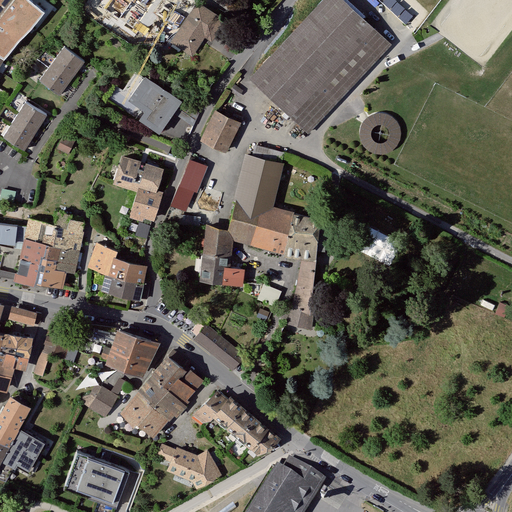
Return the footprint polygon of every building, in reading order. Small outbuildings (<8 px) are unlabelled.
[(17,0),(2,20),(22,35),(41,9),(46,12),(55,1),(53,0),(45,0),(43,3),(39,0),(17,0)] [(393,44),(346,0),(323,0),(251,77),(309,134),(393,44)] [(385,0),(384,2),(408,21),(415,12),(399,0),(385,0)] [(198,1),(171,42),(192,57),(206,37),(212,42),(226,20),(198,1)] [(85,61),(64,46),(40,79),(60,94),(85,61)] [(183,100),(144,73),(126,99),(143,111),(138,120),(160,135),(183,100)] [(48,114),(26,100),(4,135),(26,149),(48,114)] [(225,114),(216,110),(201,140),(228,152),(242,121),(225,114)] [(401,127),(398,120),(394,116),(388,113),(381,112),(374,114),(369,117),(364,121),(362,127),(361,134),(362,140),(364,146),(370,150),(376,153),(382,154),(388,153),(394,150),(398,145),(401,139),(403,133),(401,127)] [(170,130),(184,137),(192,120),(178,113),(170,130)] [(65,134),(59,148),(70,154),(76,140),(65,134)] [(253,155),(283,163),(285,152),(255,145),(253,155)] [(237,199),(274,207),(285,163),(283,163),(253,155),(248,153),(236,198),(237,199)] [(156,192),(157,190),(165,168),(146,162),(145,165),(141,163),(142,160),(122,154),(113,184),(137,191),(138,187),(156,192)] [(208,166),(190,159),(180,185),(194,191),(197,192),(200,185),(208,166)] [(61,200),(54,197),(59,185),(52,182),(43,205),(57,210),(61,200)] [(186,211),(194,191),(180,185),(171,205),(186,211)] [(164,191),(157,190),(156,192),(138,187),(137,191),(129,217),(143,221),(144,218),(154,221),(164,191)] [(237,199),(229,230),(234,238),(234,240),(285,255),(295,213),(295,212),(274,207),(237,199)] [(68,226),(70,217),(71,213),(58,210),(55,223),(57,223),(68,226)] [(295,213),(285,255),(285,257),(303,260),(318,262),(319,251),(322,226),(323,219),(295,213)] [(201,216),(178,214),(178,224),(200,226),(201,216)] [(24,238),(52,244),(57,223),(55,223),(29,217),(27,225),(24,238)] [(68,226),(83,229),(85,220),(70,217),(68,226)] [(0,240),(16,243),(17,225),(0,222),(0,240)] [(68,226),(57,223),(52,244),(83,251),(87,230),(83,229),(68,226)] [(234,238),(229,230),(215,226),(207,224),(200,282),(224,284),(225,267),(231,267),(234,240),(234,238)] [(24,238),(27,225),(17,225),(16,243),(15,247),(21,248),(24,238)] [(328,227),(322,226),(319,251),(326,251),(327,244),(332,245),(332,234),(328,234),(328,227)] [(379,232),(375,247),(399,254),(403,238),(379,232)] [(48,256),(52,244),(24,238),(21,248),(42,253),(43,255),(48,256)] [(110,272),(116,256),(119,249),(97,240),(88,266),(105,272),(105,270),(110,272)] [(83,251),(52,244),(48,256),(56,258),(54,266),(66,269),(79,272),(83,251)] [(41,282),(48,256),(43,255),(42,253),(21,248),(19,256),(21,257),(18,271),(15,271),(15,273),(13,278),(13,280),(35,284),(36,281),(41,282)] [(56,258),(48,256),(41,282),(61,287),(66,269),(54,266),(56,258)] [(110,272),(144,282),(147,264),(116,256),(110,272)] [(314,290),(318,262),(303,260),(288,324),(313,330),(317,291),(314,290)] [(245,269),(231,267),(225,267),(224,284),(244,286),(245,269)] [(0,276),(13,278),(15,273),(0,269),(0,276)] [(140,297),(144,282),(110,272),(105,270),(105,272),(101,289),(140,299),(140,297)] [(150,283),(144,282),(140,297),(147,298),(150,283)] [(278,302),(282,286),(265,282),(261,297),(278,302)] [(38,311),(12,305),(9,318),(34,324),(34,323),(37,312),(38,311)] [(42,314),(37,312),(34,323),(40,325),(42,314)] [(194,338),(232,370),(245,355),(206,323),(194,338)] [(51,324),(41,351),(50,354),(66,359),(75,332),(51,324)] [(144,375),(159,341),(120,329),(113,348),(108,360),(108,363),(144,375)] [(33,337),(6,331),(2,349),(8,350),(29,355),(33,337)] [(108,360),(113,348),(105,346),(101,358),(108,360)] [(3,364),(8,350),(2,349),(0,348),(0,388),(1,389),(8,391),(15,366),(3,364)] [(29,355),(8,350),(3,364),(15,366),(26,369),(29,355)] [(178,376),(188,364),(190,362),(175,350),(156,375),(169,386),(178,376)] [(50,354),(41,351),(34,372),(43,375),(50,354)] [(188,364),(178,376),(194,390),(203,379),(188,364)] [(169,386),(156,375),(141,392),(169,419),(174,414),(177,416),(188,405),(169,386)] [(187,397),(194,390),(178,376),(169,386),(188,405),(191,401),(187,397)] [(68,381),(60,378),(57,389),(65,391),(68,381)] [(119,395),(103,386),(98,393),(90,407),(105,417),(119,395)] [(214,416),(229,398),(218,387),(194,413),(207,425),(214,416)] [(90,407),(98,393),(92,389),(84,403),(90,407)] [(169,419),(141,392),(124,413),(135,422),(137,420),(153,435),(169,419)] [(281,437),(233,394),(229,398),(214,416),(220,421),(222,419),(246,440),(244,442),(258,454),(275,446),(281,437)] [(12,397),(0,418),(0,441),(9,447),(18,430),(31,407),(12,397)] [(45,446),(18,430),(9,447),(2,458),(29,475),(45,446)] [(0,462),(2,458),(9,447),(0,441),(0,462)] [(172,461),(176,449),(163,444),(159,456),(172,461)] [(196,453),(178,445),(176,449),(172,461),(168,470),(194,481),(198,488),(223,474),(209,449),(200,454),(196,453)] [(277,466),(248,511),(305,511),(326,479),(290,457),(282,469),(277,466)] [(123,472),(86,460),(76,490),(112,503),(123,472)] [(328,492),(324,489),(320,496),(324,499),(328,492)]
